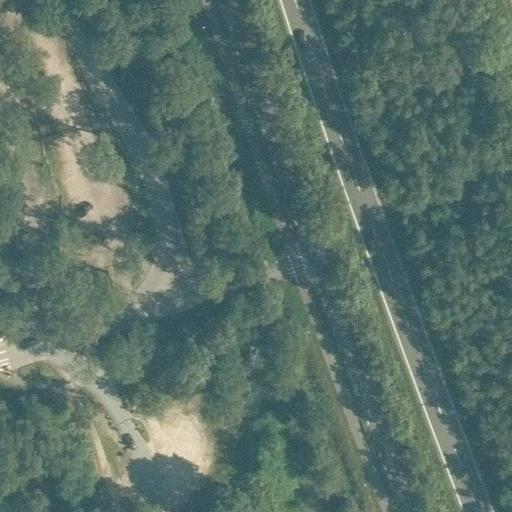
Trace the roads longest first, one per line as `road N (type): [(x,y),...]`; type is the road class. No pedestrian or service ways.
road 1 (tertiary): [(430,511),(236,0)]
road 2 (trunk): [(301,0),(484,511)]
